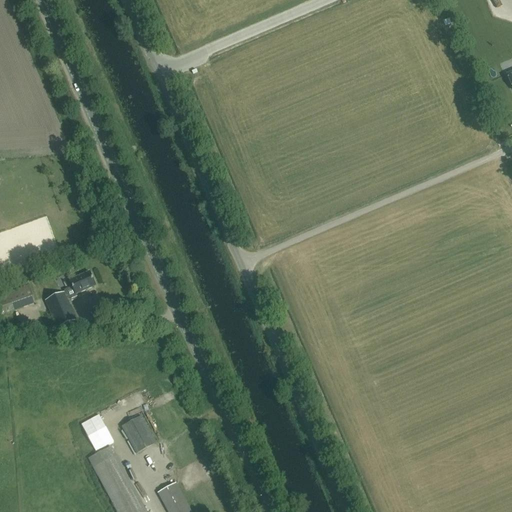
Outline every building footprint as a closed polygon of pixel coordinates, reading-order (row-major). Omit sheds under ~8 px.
[(503,82),(511,78),(511,69),(500,74),(503,82)] [(96,286),(90,273),(70,281),(72,287),(64,291),(65,293),(46,301),(58,329),(78,321),(69,301),(77,297),(76,295),(96,286)] [(39,308),(34,296),(8,308),(12,316),(22,312),(24,315),(39,308)] [(123,428),(137,455),(157,445),(143,418),(123,428)] [(146,511),(112,448),(90,460),(117,511),(146,511)] [(190,511),(176,484),(158,493),(168,511),(190,511)]
